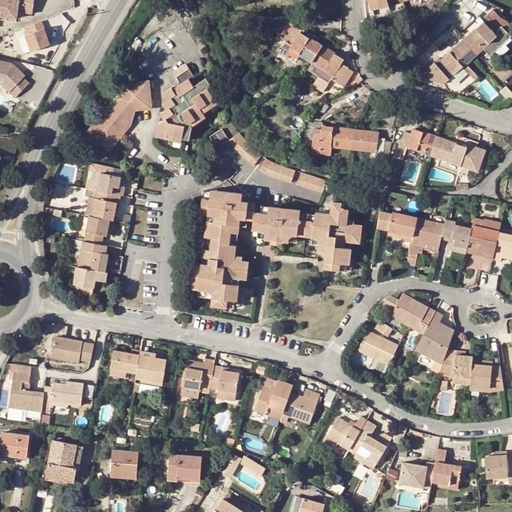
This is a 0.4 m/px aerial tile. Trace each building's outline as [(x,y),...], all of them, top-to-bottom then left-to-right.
[(0,0),(0,15),(17,18),(18,11),(33,13),(34,0),(0,0)] [(403,1),(402,0),(368,0),(372,11),(403,1)] [(509,13),(504,10),(500,17),(505,20),(509,13)] [(484,22),(465,39),(477,54),(483,48),(489,54),(508,37),(499,28),(499,29),(487,15),(482,19),(484,22)] [(18,29),(25,52),(52,42),(44,20),(18,29)] [(301,55),(312,62),(322,46),(309,37),(300,32),(302,30),(289,22),(279,37),(286,41),(280,52),(288,57),(290,55),(293,50),(301,55)] [(463,22),(456,29),(461,34),(468,28),(463,22)] [(303,28),(302,30),(300,32),(309,37),(312,33),(303,28)] [(434,63),(429,68),(431,70),(424,76),(426,79),(444,84),(449,79),(477,54),(465,39),(441,60),(439,58),(434,63)] [(344,59),(322,46),(312,62),(313,63),(333,75),(331,79),(344,87),(353,72),(348,69),(348,68),(341,63),(344,59)] [(293,50),(290,55),(298,60),(301,55),(293,50)] [(14,65),(0,63),(0,79),(7,80),(5,82),(14,90),(12,93),(17,98),(31,84),(25,78),(27,77),(14,65)] [(328,83),(331,79),(333,75),(313,63),(308,70),(328,83)] [(468,66),(465,69),(475,81),(479,77),(468,66)] [(158,123),(156,133),(164,134),(164,131),(172,132),(171,140),(182,142),(182,138),(189,140),(191,126),(198,122),(196,119),(204,114),(203,113),(210,108),(209,106),(216,101),(208,88),(211,86),(206,78),(194,86),(189,78),(193,76),(188,69),(176,77),(181,84),(173,89),(172,87),(165,92),(164,97),(167,100),(162,103),(166,109),(160,114),(164,119),(158,123)] [(352,83),(355,86),(361,81),(363,79),(359,75),(352,83)] [(489,101),(499,95),(488,77),(478,84),(489,101)] [(7,80),(0,79),(0,85),(4,86),(12,93),(14,90),(5,82),(7,80)] [(129,84),(123,85),(124,98),(125,98),(125,99),(118,107),(112,113),(108,115),(107,114),(105,114),(89,133),(91,133),(91,139),(97,139),(99,141),(99,142),(102,144),(104,145),(108,148),(120,135),(121,136),(127,130),(125,128),(131,122),(126,118),(134,109),(149,108),(148,85),(146,83),(129,85),(129,84)] [(511,98),(511,92),(506,86),(500,91),(509,101),(511,98)] [(206,117),(204,114),(196,119),(198,122),(198,123),(206,117)] [(322,126),(322,123),(315,122),(314,128),(306,127),(298,139),(313,140),(312,150),(331,152),(331,147),(350,149),(353,130),(333,127),(322,126)] [(407,147),(431,155),(437,137),(413,129),(411,134),(404,131),(396,156),(403,159),(407,147)] [(376,156),(383,157),(385,141),(385,139),(378,138),(378,133),(353,130),(350,149),(376,152),(376,156)] [(164,134),(156,133),(155,137),(171,140),(172,132),(164,131),(164,134)] [(243,138),(239,133),(229,141),(233,146),(243,138)] [(467,147),(437,137),(431,155),(478,171),(485,150),(476,147),(475,147),(468,144),(467,147)] [(243,138),(233,146),(237,151),(247,142),(243,138)] [(237,151),(242,157),(252,147),(247,142),(237,151)] [(242,157),(248,162),(257,152),(252,147),(242,157)] [(257,152),(248,162),(253,166),(262,155),(257,152)] [(260,170),(265,173),(272,161),(267,158),(260,170)] [(265,173),(272,176),(277,163),(272,161),(265,173)] [(272,176),(278,179),(283,166),(277,163),(272,176)] [(283,166),(278,179),(284,181),(289,168),(283,166)] [(289,168),(284,181),(291,183),(295,170),(289,168)] [(94,190),(97,190),(98,183),(95,182),(97,171),(89,170),(86,188),(94,190)] [(98,183),(97,190),(120,195),(123,195),(124,188),(123,187),(118,186),(120,176),(97,171),(95,182),(98,183)] [(307,174),(301,172),(297,185),(303,187),(307,174)] [(309,189),(313,176),(307,174),(303,187),(309,189)] [(315,191),(320,178),(313,176),(309,189),(315,191)] [(320,178),(315,191),(322,193),(326,181),(320,178)] [(67,201),(71,185),(58,181),(53,198),(67,201)] [(96,198),(93,216),(109,220),(112,220),(114,210),(116,202),(119,202),(120,195),(97,190),(94,190),(93,197),(96,198)] [(238,233),(239,225),(240,219),(247,219),(253,220),(254,211),(255,202),(249,201),(242,201),(243,193),(211,190),(211,192),(211,197),(208,199),(202,198),(200,213),(208,214),(211,215),(214,219),(214,222),(207,221),(205,236),(208,237),(211,237),(221,239),(221,243),(230,244),(231,232),(238,233)] [(211,192),(203,191),(202,198),(208,199),(211,197),(211,192)] [(347,219),(348,208),(341,208),(342,202),(332,201),(330,213),(316,211),(315,214),(315,220),(313,221),(307,221),(305,236),(312,237),(316,237),(319,240),(318,244),(317,253),(322,253),(325,256),(324,261),(323,268),(338,270),(339,265),(340,263),(347,264),(350,264),(352,248),(349,247),(349,242),(352,242),(360,243),(362,225),(354,224),(355,219),(347,219)] [(283,241),(289,241),(289,238),(292,235),(297,235),(305,236),(307,221),(301,220),(299,218),(300,212),(300,209),(269,206),(268,213),(261,212),(254,211),(253,220),(252,230),(259,231),(265,232),(265,238),(271,239),(271,245),(282,246),(283,241)] [(301,220),(307,221),(308,213),(300,212),(299,218),(301,220)] [(388,230),(392,215),(379,212),(377,228),(388,230)] [(417,218),(392,212),(392,215),(388,230),(396,232),(405,234),(405,239),(404,240),(412,242),(412,239),(417,218)] [(315,214),(308,213),(307,221),(313,221),(315,220),(315,214)] [(93,216),(89,215),(85,235),(80,234),(79,240),(82,241),(84,241),(101,244),(103,236),(106,236),(107,228),(109,222),(109,220),(93,216)] [(474,217),(473,225),(483,227),(485,219),(474,217)] [(441,239),(444,225),(417,218),(412,239),(420,241),(430,243),(440,245),(441,239)] [(446,219),(444,225),(441,239),(451,241),(452,238),(455,239),(454,242),(452,251),(466,254),(466,253),(467,247),(472,228),(455,224),(456,221),(446,219)] [(483,257),(493,259),(499,232),(499,231),(496,230),(498,223),(485,219),(483,227),(473,225),(472,228),(467,247),(485,251),(483,257)] [(237,240),(238,233),(231,232),(230,244),(233,245),(233,239),(237,240)] [(501,261),(502,258),(503,255),(511,256),(511,234),(499,232),(493,259),(501,261)] [(233,245),(230,244),(221,243),(221,239),(211,237),(210,249),(203,249),(202,257),(205,258),(204,264),(202,263),(195,263),(192,289),(198,289),(205,290),(210,291),(212,294),(212,298),(211,305),(226,307),(226,302),(229,300),(234,300),(237,300),(239,284),(232,284),(233,277),(240,278),(247,279),(249,261),(242,260),(242,256),(235,255),(236,245),(233,245)] [(83,251),(80,267),(104,271),(107,256),(104,255),(106,246),(101,244),(84,241),(82,241),(80,250),(83,251)] [(466,253),(483,257),(485,251),(467,247),(466,253)] [(418,251),(410,249),(407,263),(415,265),(418,251)] [(322,253),(317,253),(317,260),(324,261),(325,256),(322,253)] [(104,271),(80,267),(77,266),(76,266),(72,282),(92,286),(94,278),(105,280),(107,272),(104,271)] [(92,286),(72,282),(70,291),(90,295),(92,286)] [(424,334),(436,311),(418,302),(416,306),(412,304),(415,300),(403,293),(391,315),(424,334)] [(434,332),(440,321),(443,315),(436,311),(424,334),(415,349),(442,364),(447,349),(452,336),(442,331),(439,335),(434,332)] [(393,329),(380,320),(375,328),(388,336),(393,329)] [(455,329),(440,321),(434,332),(439,335),(442,331),(452,336),(455,329)] [(358,349),(389,364),(398,346),(367,330),(358,349)] [(91,361),(95,344),(85,342),(57,336),(53,356),(81,362),(82,359),(91,361)] [(140,355),(141,351),(133,349),(132,353),(114,350),(111,366),(127,369),(137,371),(140,355)] [(453,376),(471,379),(473,363),(473,360),(473,356),(465,355),(455,354),(455,350),(447,349),(442,364),(438,375),(453,376)] [(167,360),(156,358),(140,355),(137,371),(136,377),(163,382),(167,360)] [(205,363),(204,363),(204,367),(197,367),(197,362),(188,360),(183,386),(200,389),(201,383),(211,385),(214,365),(205,363)] [(504,390),(500,366),(492,365),(473,363),(471,379),(470,384),(470,386),(490,387),(489,392),(504,390)] [(12,381),(9,408),(27,410),(43,412),(43,407),(45,393),(30,391),(30,386),(32,367),(11,364),(10,379),(13,380),(12,381)] [(210,388),(226,390),(236,392),(240,373),(230,371),(222,370),(222,366),(214,365),(211,385),(210,388)] [(471,379),(453,376),(452,382),(470,384),(471,379)] [(162,388),(163,382),(136,377),(135,384),(162,388)] [(366,377),(363,381),(372,386),(375,382),(366,377)] [(257,406),(268,410),(271,402),(285,408),(290,395),(291,393),(294,385),(278,380),(275,390),(264,386),(257,406)] [(54,387),(46,386),(45,393),(43,407),(51,408),(52,406),(52,402),(66,403),(81,405),(84,383),(68,381),(68,385),(55,383),(54,387)] [(200,389),(183,386),(182,395),(199,398),(200,389)] [(306,389),(304,398),(317,402),(321,394),(306,389)] [(235,400),(236,392),(226,390),(225,398),(235,400)] [(310,422),(317,402),(304,398),(303,400),(290,395),(285,408),(284,413),(310,422)] [(271,402),(268,410),(283,415),(284,413),(285,408),(271,402)] [(51,408),(43,407),(43,412),(41,424),(46,424),(49,425),(51,408)] [(27,410),(9,408),(8,418),(25,421),(27,410)] [(350,449),(367,420),(360,416),(356,423),(354,427),(348,424),(338,417),(327,435),(350,449)] [(376,463),(387,446),(381,443),(375,439),(377,436),(376,436),(372,433),(376,426),(367,420),(350,449),(349,450),(356,454),(354,457),(365,463),(368,458),(376,463)] [(3,432),(0,454),(27,457),(29,435),(3,432)] [(381,443),(387,446),(391,438),(384,434),(376,436),(377,436),(382,439),(381,443)] [(54,440),(46,476),(66,481),(67,476),(75,478),(77,468),(71,467),(76,445),(54,440)] [(71,467),(77,468),(79,469),(84,446),(76,445),(71,467)] [(437,448),(435,462),(433,479),(432,481),(458,485),(461,465),(454,464),(445,462),(445,459),(447,449),(437,448)] [(120,472),(137,473),(138,451),(112,450),(111,476),(120,477),(120,472)] [(170,454),(168,477),(200,479),(202,456),(170,454)] [(508,477),(507,459),(507,455),(494,456),(486,456),(487,478),(508,477)] [(234,456),(229,464),(236,468),(238,464),(241,459),(234,456)] [(241,459),(238,464),(260,477),(263,471),(241,458),(241,459)] [(433,479),(435,462),(428,461),(428,466),(404,462),(402,479),(425,482),(426,478),(433,479)] [(236,468),(229,464),(222,475),(229,479),(236,468)] [(66,481),(46,476),(46,481),(73,487),(75,478),(67,476),(66,481)] [(487,486),(508,485),(508,477),(487,478),(487,486)] [(227,494),(224,499),(243,511),(247,507),(227,494)] [(322,511),(325,504),(304,497),(299,511),(322,511)] [(243,511),(224,499),(223,499),(214,511),(243,511)]
